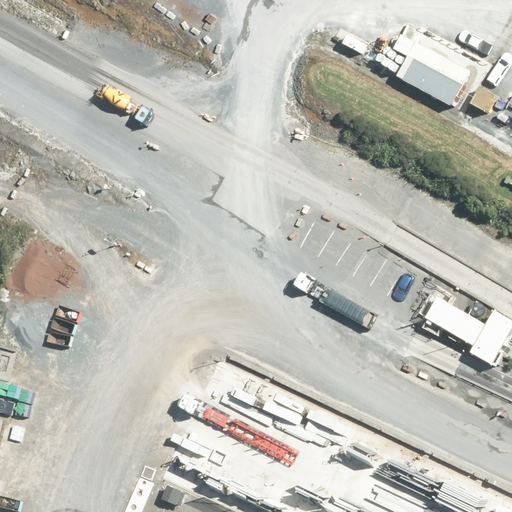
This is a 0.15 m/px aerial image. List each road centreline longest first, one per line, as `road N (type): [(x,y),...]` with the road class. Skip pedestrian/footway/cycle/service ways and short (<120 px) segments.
road 1 (unknown): [(395,0),(300,18),(273,36),(258,59),(185,300)]
road 2 (unknown): [(511,484),(232,334),(185,300)]
